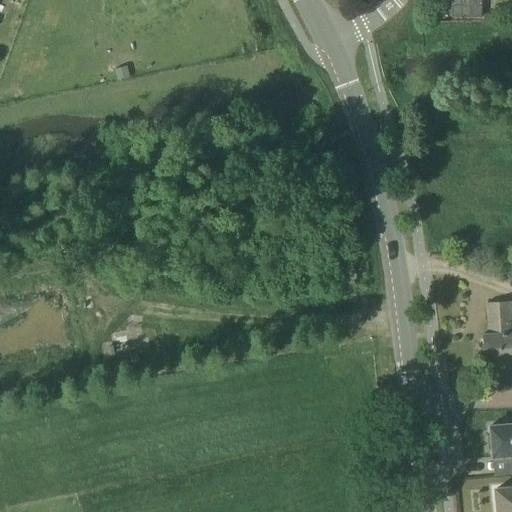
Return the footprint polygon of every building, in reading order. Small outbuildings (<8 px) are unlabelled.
[(483,17),(483,0),(453,0),(453,17),(483,17)] [(494,323),(495,334),(482,335),(483,363),(511,361),(511,329),(510,301),(487,303),(488,323),(494,323)] [(113,345),(105,346),(106,356),(114,355),(113,345)] [(486,435),(488,450),(491,450),(492,458),(511,456),(511,460),(511,461),(511,420),(505,421),(505,425),(489,426),(490,435),(486,435)] [(511,511),(511,488),(495,490),(496,511),(511,511)]
